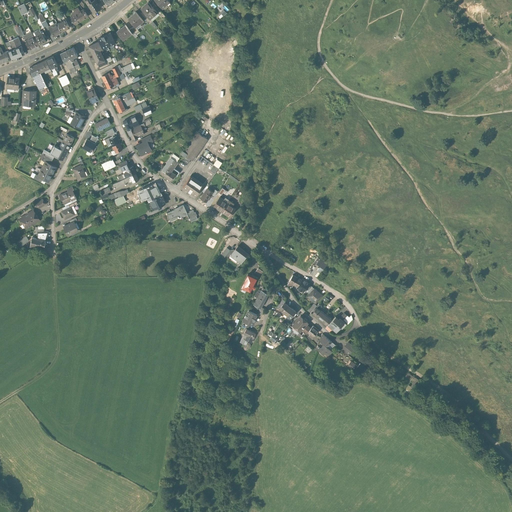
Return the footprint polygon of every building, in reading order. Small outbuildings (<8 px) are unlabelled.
[(100,8),(95,0),(91,3),(89,0),(86,0),(85,1),(93,13),(100,8)] [(170,1),(168,0),(155,0),(163,8),(170,1)] [(23,14),(30,11),(26,2),(19,5),(23,14)] [(148,2),(145,5),(156,18),(159,14),(157,11),(148,2)] [(152,21),(156,18),(145,5),(141,9),(149,18),(150,18),(152,21)] [(74,10),(75,11),(81,21),(88,16),(85,12),(83,10),(80,12),(78,8),(74,10)] [(221,18),(228,12),(224,8),(221,11),(222,12),(219,15),(221,18)] [(75,25),(81,21),(75,11),(72,13),(74,16),(71,18),(75,25)] [(143,20),(135,12),(128,18),(135,27),(143,20)] [(43,13),(36,16),(41,28),(48,25),(43,13)] [(66,20),(57,24),(61,33),(70,28),(66,20)] [(54,36),(61,33),(57,24),(49,28),(54,36)] [(17,27),(21,36),(25,34),(21,25),(17,27)] [(132,33),(125,25),(116,32),(122,39),(127,35),(128,36),(132,33)] [(43,32),(34,37),(38,45),(46,41),(44,37),(45,36),(43,32)] [(110,32),(104,35),(109,45),(115,42),(110,32)] [(103,48),(109,45),(104,35),(98,38),(99,40),(102,48),(103,48)] [(30,49),(38,45),(34,37),(33,36),(25,40),(27,43),(25,43),(27,46),(28,45),(30,49)] [(8,51),(7,51),(10,59),(25,53),(19,38),(9,41),(10,44),(6,45),(8,51)] [(100,49),(102,48),(99,40),(88,45),(99,67),(106,63),(100,49)] [(0,62),(10,59),(7,51),(3,53),(1,47),(0,47),(0,62)] [(73,47),(67,50),(71,58),(72,61),(74,60),(73,57),(77,55),(73,47)] [(74,65),(72,61),(71,58),(67,50),(60,53),(64,62),(65,61),(68,68),(74,65)] [(53,56),(46,59),(50,67),(51,68),(57,64),(53,56)] [(46,59),(37,63),(40,72),(50,67),(46,59)] [(40,72),(37,63),(30,67),(43,95),(50,92),(40,72)] [(119,66),(114,67),(117,76),(121,75),(122,78),(126,77),(125,73),(129,71),(129,72),(136,69),(134,63),(122,67),(123,69),(120,70),(119,66)] [(102,76),(105,82),(111,79),(113,78),(112,76),(111,77),(109,73),(102,76)] [(70,83),(66,75),(59,78),(62,86),(70,83)] [(18,78),(9,77),(8,88),(17,88),(18,78)] [(115,77),(113,78),(111,79),(105,82),(108,89),(118,83),(115,77)] [(99,99),(94,88),(87,92),(92,102),(99,99)] [(36,91),(23,91),(23,104),(35,105),(36,91)] [(116,106),(132,99),(129,93),(121,97),(120,95),(117,97),(118,98),(113,100),(116,106)] [(134,98),(132,99),(116,106),(119,112),(122,111),(123,112),(128,110),(126,106),(128,105),(128,106),(136,102),(134,98)] [(148,106),(146,102),(134,107),(136,112),(148,106)] [(85,117),(77,112),(71,123),(79,128),(85,117)] [(128,130),(139,125),(135,116),(123,121),(128,130)] [(145,122),(142,123),(144,126),(152,122),(150,117),(144,120),(145,122)] [(110,124),(107,118),(94,124),(97,129),(101,127),(102,128),(110,124)] [(141,124),(128,130),(132,140),(139,136),(145,133),(141,124)] [(185,155),(192,160),(208,139),(196,131),(187,144),(188,145),(183,150),(181,153),(185,156),(185,155)] [(67,133),(63,141),(70,145),(74,137),(67,133)] [(112,146),(113,146),(119,143),(116,136),(110,139),(109,138),(105,139),(108,145),(111,143),(112,146)] [(95,144),(87,139),(83,147),(91,151),(95,144)] [(70,145),(63,141),(59,148),(67,152),(70,145)] [(151,149),(147,141),(137,146),(141,154),(151,149)] [(119,143),(113,146),(114,148),(111,149),(114,155),(120,152),(119,151),(123,149),(119,143)] [(210,159),(213,155),(205,150),(202,154),(210,159)] [(178,161),(171,156),(160,172),(171,180),(176,173),(172,170),(178,161)] [(115,164),(112,158),(102,163),(105,170),(115,164)] [(218,158),(211,170),(217,173),(223,161),(218,158)] [(45,161),(42,168),(53,174),(56,167),(45,161)] [(86,176),(81,165),(73,169),(78,180),(86,176)] [(123,169),(126,177),(136,172),(133,166),(129,168),(128,167),(126,168),(123,169)] [(49,181),(53,174),(42,168),(38,175),(49,181)] [(139,178),(136,172),(126,177),(113,183),(115,188),(129,181),(128,179),(129,178),(131,181),(129,182),(130,184),(135,181),(135,180),(139,178)] [(203,185),(190,176),(183,187),(196,196),(203,185)] [(145,201),(149,199),(160,194),(157,187),(151,191),(152,194),(144,198),(145,201)] [(119,191),(110,195),(112,199),(118,196),(119,197),(129,192),(127,188),(123,190),(119,191)] [(213,192),(207,188),(201,198),(207,202),(213,192)] [(75,197),(72,190),(60,196),(65,206),(72,203),(70,199),(75,197)] [(161,193),(160,194),(149,199),(154,207),(155,208),(158,206),(159,208),(162,206),(161,205),(165,203),(165,202),(164,199),(165,199),(163,196),(161,193)] [(214,206),(221,211),(227,203),(223,201),(224,200),(220,197),(214,206)] [(37,201),(40,207),(48,204),(45,198),(37,201)] [(236,209),(227,203),(221,211),(230,217),(236,209)] [(187,213),(183,205),(167,213),(171,221),(187,213)] [(74,214),(71,207),(61,212),(65,219),(74,214)] [(195,213),(193,209),(188,212),(191,218),(190,219),(191,222),(197,219),(196,216),(197,215),(196,212),(195,213)] [(39,219),(33,210),(21,218),(25,224),(25,225),(26,226),(27,226),(28,228),(33,225),(32,223),(39,219)] [(78,231),(74,222),(65,227),(69,235),(78,231)] [(45,240),(47,241),(49,232),(37,232),(36,238),(45,240)] [(29,240),(26,236),(15,243),(19,249),(29,240)] [(45,243),(45,240),(36,238),(32,237),(30,246),(40,248),(40,246),(46,248),(47,243),(45,243)] [(245,251),(238,246),(234,251),(231,255),(238,260),(237,260),(241,264),(248,255),(244,252),(245,251)] [(231,255),(234,251),(233,250),(230,250),(227,248),(222,254),(228,259),(231,255)] [(327,265),(317,258),(313,264),(316,265),(320,267),(317,272),(321,274),(327,265)] [(257,279),(248,275),(242,287),(250,291),(257,279)] [(294,286),(298,288),(302,282),(293,276),(289,283),(287,286),(292,289),(294,286)] [(302,282),(298,288),(297,290),(303,293),(304,292),(306,289),(307,290),(309,287),(309,285),(302,281),(302,282)] [(261,308),(268,294),(266,292),(267,290),(263,287),(260,293),(257,291),(254,296),(257,298),(254,305),(257,306),(256,309),(259,310),(260,308),(261,308)] [(312,289),(309,287),(307,290),(306,289),(304,292),(307,294),(310,296),(314,291),(312,289)] [(322,298),(314,291),(310,296),(308,299),(316,305),(322,298)] [(277,309),(282,313),(287,307),(284,304),(285,303),(283,301),(277,309)] [(311,315),(318,321),(321,318),(320,317),(322,315),(319,312),(322,309),(319,306),(311,315)] [(292,311),(287,307),(282,313),(287,317),(292,311)] [(256,315),(249,311),(243,322),(244,322),(243,325),(249,328),(250,325),(253,326),(255,320),(254,320),(256,315)] [(295,314),(292,311),(287,317),(290,320),(295,314)] [(321,318),(318,321),(327,328),(328,327),(332,323),(322,315),(320,317),(321,318)] [(293,327),(300,334),(306,327),(308,325),(301,319),(293,327)] [(335,319),(332,323),(328,327),(333,331),(334,330),(337,333),(340,330),(342,331),(346,327),(340,320),(338,323),(335,319)] [(311,331),(306,327),(300,334),(302,336),(304,333),(307,335),(311,331)] [(313,328),(311,331),(307,335),(313,339),(319,333),(313,328)] [(256,335),(247,330),(244,334),(247,336),(245,340),(251,343),(256,335)] [(276,333),(271,339),(276,343),(281,337),(276,333)] [(332,344),(323,336),(319,342),(327,349),(332,344)] [(244,348),(249,351),(252,344),(248,341),(244,348)] [(356,350),(348,343),(341,352),(347,356),(348,354),(351,356),(356,350)]
